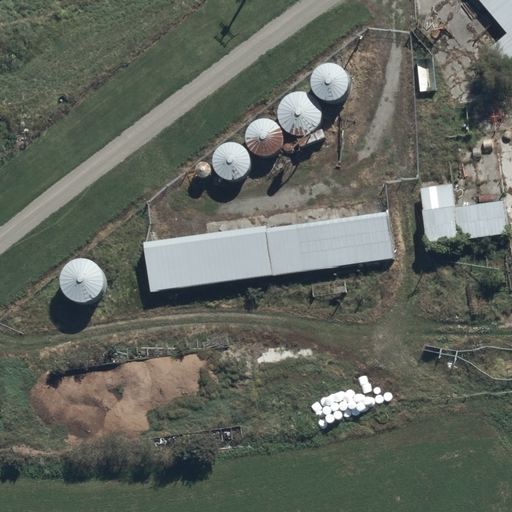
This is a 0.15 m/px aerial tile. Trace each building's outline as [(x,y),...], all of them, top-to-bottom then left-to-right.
[(511,0),(477,0),(507,36),(485,54),(499,70),(511,58),(511,0)] [(326,65),(324,65),(323,65),(322,65),(320,65),(319,65),(318,66),(316,66),(315,67),(314,68),(313,68),(312,69),(311,70),(310,71),(309,72),(308,73),(307,74),(307,76),(306,77),(306,78),(305,79),(305,81),(305,82),(305,84),(305,85),(305,86),(305,88),(305,89),(306,90),(306,91),(307,93),(307,94),(308,95),(309,96),(310,97),(311,98),(312,99),(313,100),(314,101),(315,101),(316,102),(318,102),(319,103),(320,103),(322,103),(323,104),(324,104),(326,104),(327,103),(328,103),(330,103),(331,102),(332,102),(333,101),(335,101),(336,100),(337,99),(338,98),(339,97),(340,96),(340,95),(341,94),(342,93),(342,91),(343,90),(343,89),(343,88),(344,86),(344,85),(344,83),(344,82),(343,81),(343,79),(343,78),(342,77),(342,76),(341,74),(340,73),(340,72),(339,71),(338,70),(337,69),(336,68),(335,68),(333,67),(332,66),(331,66),(330,65),(328,65),(327,65),(326,65)] [(296,94),(294,94),(293,94),(291,94),(290,94),(288,94),(287,95),(285,96),(284,96),(283,97),(282,98),(280,99),(279,100),(278,101),(277,102),(276,103),(276,104),(275,106),(274,107),(274,108),(273,110),(273,111),(273,113),(273,114),(273,116),(273,117),(273,119),(273,120),(274,122),(274,123),(275,125),(276,126),(276,127),(277,128),(278,129),(279,131),(280,132),(282,132),(283,133),(284,134),(285,135),(287,135),(288,136),(290,136),(291,136),(293,137),(294,137),(296,137),(297,136),(299,136),(300,136),(302,135),(303,135),(304,134),(306,133),(307,133),(308,132),(309,131),(310,129),(311,128),(312,127),(313,126),(313,125),(314,123),(315,122),(315,120),(315,119),(316,117),(316,116),(316,114),(316,113),(315,111),(315,110),(315,108),(314,107),(313,106),(313,104),(312,103),(311,102),(310,101),(309,100),(308,99),(307,98),(306,97),(304,96),(303,96),(302,95),(300,94),(299,94),(297,94),(296,94)] [(260,120),(259,120),(258,120),(257,120),(255,121),(254,121),(253,121),(252,122),(251,122),(249,123),(248,124),(247,124),(246,125),(246,126),(245,127),(244,128),(243,129),(243,130),(242,132),(242,133),(241,134),(241,135),(241,137),(241,138),(241,139),(241,140),(241,142),(241,143),(242,144),(242,145),(243,146),(243,148),(244,149),(245,150),(246,151),(246,152),(247,152),(248,153),(249,154),(251,155),(252,155),(253,156),(254,156),(255,156),(257,157),(258,157),(259,157),(260,157),(262,156),(263,156),(264,156),(265,156),(267,155),(268,155),(269,154),(270,153),(271,152),(272,152),(273,151),(273,150),(274,149),(275,148),(276,146),(276,145),(276,144),(277,143),(277,142),(277,140),(277,139),(277,138),(277,137),(277,135),(277,134),(276,133),(276,132),(276,130),(275,129),(274,128),(273,127),(273,126),(272,125),(271,124),(270,124),(269,123),(268,122),(267,122),(265,121),(264,121),(263,120),(262,120),(260,120)] [(229,144),(228,144),(226,144),(225,144),(224,144),(222,145),(221,145),(220,146),(219,146),(218,147),(217,148),(215,148),(214,149),(214,150),(213,151),(212,152),(211,154),(211,155),(210,156),(210,157),(209,158),(209,160),(209,161),(209,162),(209,164),(209,165),(209,166),(209,168),(210,169),(210,170),(211,172),(211,173),(212,174),(213,175),(214,176),(214,177),(215,178),(216,179),(218,179),(219,180),(220,181),(221,181),(222,182),(224,182),(225,182),(226,182),(228,182),(229,182),(230,182),(232,182),(233,182),(234,181),(236,181),(237,180),(238,179),(239,179),(240,178),(241,177),(242,176),(243,175),(244,174),(244,173),(245,172),(245,170),(246,169),(246,168),(247,166),(247,165),(247,164),(247,162),(247,161),(247,160),(246,158),(246,157),(245,156),(245,155),(244,154),(244,152),(243,151),(242,150),(241,149),(240,149),(239,148),(238,147),(237,146),(236,146),(234,145),(233,145),(232,144),(230,144),(229,144)] [(500,201),(452,209),(448,184),(413,190),(423,247),(505,232),(500,201)] [(383,209),(139,243),(147,295),(390,260),(383,209)] [(78,260),(77,260),(75,260),(74,260),(72,260),(71,261),(69,261),(68,262),(66,263),(65,263),(64,264),(63,265),(61,266),(60,267),(59,268),(58,270),(58,271),(57,272),(56,274),(56,275),(55,277),(55,278),(55,280),(55,281),(55,283),(55,284),(55,286),(55,287),(56,289),(56,290),(57,292),(58,293),(58,294),(59,296),(60,297),(61,298),(63,299),(64,300),(65,301),(66,302),(68,302),(69,303),(71,303),(72,304),(74,304),(75,304),(77,304),(78,304),(80,304),(81,304),(83,303),(84,303),(86,302),(87,302),(88,301),(90,300),(91,299),(92,298),(93,297),(94,296),(95,294),(96,293),(97,292),(97,290),(98,289),(98,287),(99,286),(99,284),(99,283),(99,281),(99,280),(99,278),(98,277),(98,275),(97,274),(97,272),(96,271),(95,270),(94,268),(93,267),(92,266),(91,265),(90,264),(89,263),(87,263),(86,262),(84,261),(83,261),(81,260),(80,260),(78,260)]
